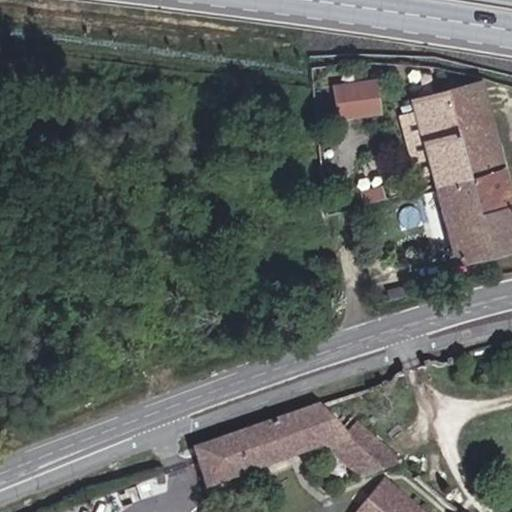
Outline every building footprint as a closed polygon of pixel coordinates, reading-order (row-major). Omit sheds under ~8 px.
[(490,122),(478,79),(444,88),(456,131),(490,122)] [(378,112),(373,81),(351,84),(345,86),(344,85),(332,86),(337,117),(378,112)] [(468,177),(456,131),(444,88),(411,97),(436,187),(468,177)] [(511,245),(511,206),(490,122),(456,131),(468,177),(488,252),(511,245)] [(488,252),(468,177),(436,187),(437,190),(426,193),(435,228),(447,224),(455,260),(488,252)] [(401,464),(355,423),(344,434),(318,405),(192,450),(204,489),(324,446),(360,478),(361,478),(401,464)] [(423,511),(383,478),(354,511),(423,511)] [(306,482),(293,490),(308,511),(320,504),(306,482)] [(263,511),(305,511),(292,491),(263,511)]
